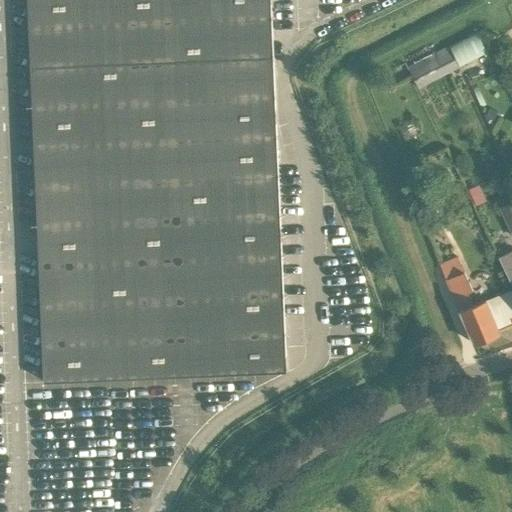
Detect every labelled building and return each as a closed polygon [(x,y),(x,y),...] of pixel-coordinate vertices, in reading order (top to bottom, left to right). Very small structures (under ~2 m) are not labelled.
[(287,372),(270,0),(27,0),(44,382),(287,372)] [(487,54),(476,33),(449,47),(459,68),(487,54)] [(419,89),(459,68),(449,47),(408,68),(419,89)] [(493,121),(498,111),(490,108),(485,117),(493,121)] [(507,179),(494,186),(500,195),(511,188),(507,179)] [(511,200),(502,206),(511,227),(511,200)] [(511,251),(499,258),(511,284),(511,251)] [(458,257),(440,265),(474,344),(499,333),(499,331),(511,325),(511,287),(473,304),(468,293),(473,291),(458,257)]
